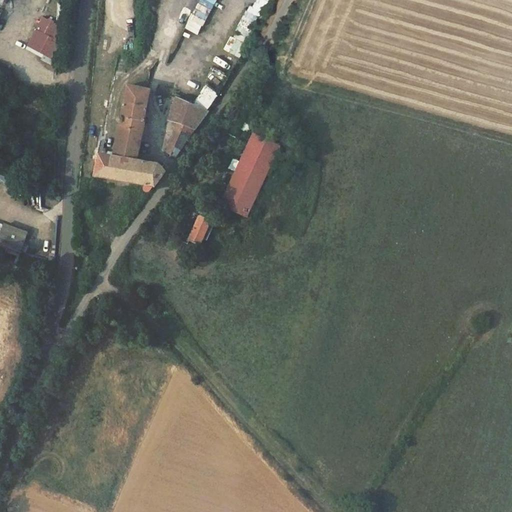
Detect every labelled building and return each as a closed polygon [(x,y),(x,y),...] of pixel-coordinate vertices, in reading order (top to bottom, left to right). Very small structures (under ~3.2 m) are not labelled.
[(198,35),(216,0),(199,0),(185,28),(198,35)] [(52,38),(36,30),(27,45),(43,54),(52,38)] [(11,70),(0,64),(0,79),(6,82),(11,70)] [(159,164),(136,160),(144,122),(146,121),(147,120),(146,118),(144,117),(150,89),(128,85),(121,116),(118,116),(117,117),(117,118),(116,119),(117,121),(118,122),(120,123),(113,156),(99,153),(95,175),(155,186),(165,172),(161,167),(159,164)] [(176,98),(168,120),(170,121),(173,122),(178,123),(167,153),(175,158),(208,111),(176,98)] [(250,133),(218,203),(248,217),(280,147),(250,133)] [(177,200),(186,187),(181,184),(172,197),(177,200)] [(201,221),(188,245),(200,251),(213,227),(201,221)] [(0,248),(17,255),(25,232),(0,222),(0,248)]
